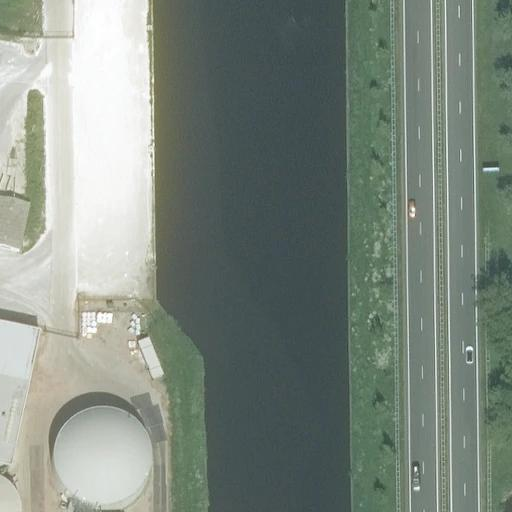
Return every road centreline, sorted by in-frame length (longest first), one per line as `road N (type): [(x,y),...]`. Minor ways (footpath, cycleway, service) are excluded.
road 1 (trunk): [(415,0),(421,511)]
road 2 (trunk): [(467,511),(461,0)]
